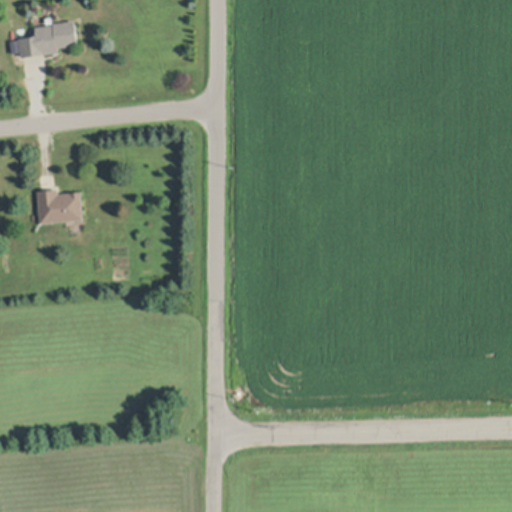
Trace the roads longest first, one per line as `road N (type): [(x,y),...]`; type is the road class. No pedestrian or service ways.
road 1 (residential): [(216,511),(218,0)]
road 2 (residential): [(217,434),(511,424)]
road 3 (residential): [(218,107),(0,125)]
